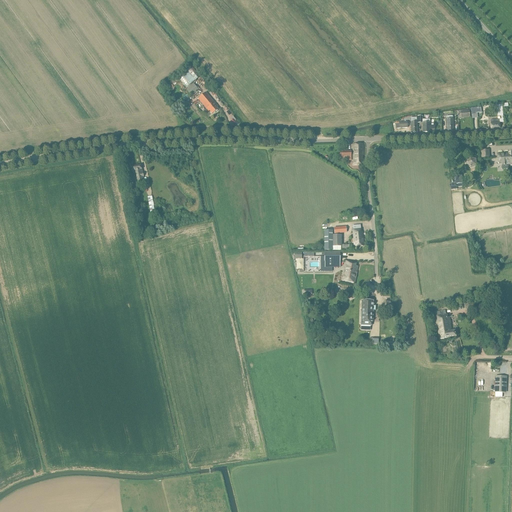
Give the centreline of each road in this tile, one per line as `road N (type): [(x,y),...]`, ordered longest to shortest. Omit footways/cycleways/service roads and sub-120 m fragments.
road 1 (tertiary): [(0,165),(131,144),(367,138)]
road 2 (tertiary): [(367,138),(511,130)]
road 3 (residential): [(376,276),(367,138)]
